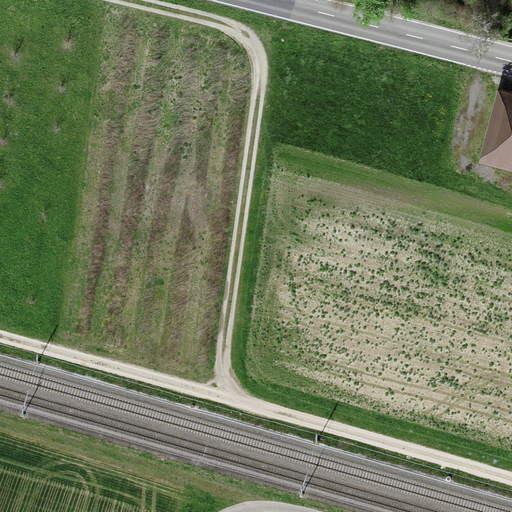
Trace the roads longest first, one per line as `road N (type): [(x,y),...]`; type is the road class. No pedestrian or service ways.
road 1 (track): [(114,0),(236,35),(254,50),(261,72),(224,347),(228,390),(244,410),(511,489)]
road 2 (track): [(244,410),(0,338)]
road 3 (primary): [(271,0),(511,61)]
